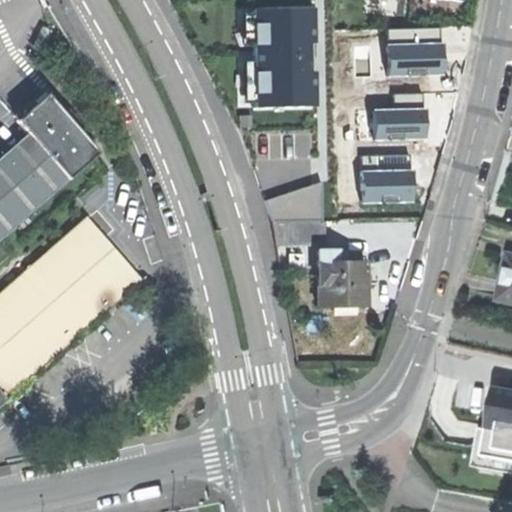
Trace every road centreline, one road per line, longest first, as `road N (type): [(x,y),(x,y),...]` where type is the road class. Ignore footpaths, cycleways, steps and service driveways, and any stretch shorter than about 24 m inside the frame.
road 1 (residential): [(277,443),(368,419),(398,389),(446,258),(501,0)]
road 2 (unclassified): [(89,0),(179,175),(247,449)]
road 3 (unclassified): [(277,443),(227,212),(191,120),(128,0)]
road 4 (unclassified): [(0,499),(247,449)]
